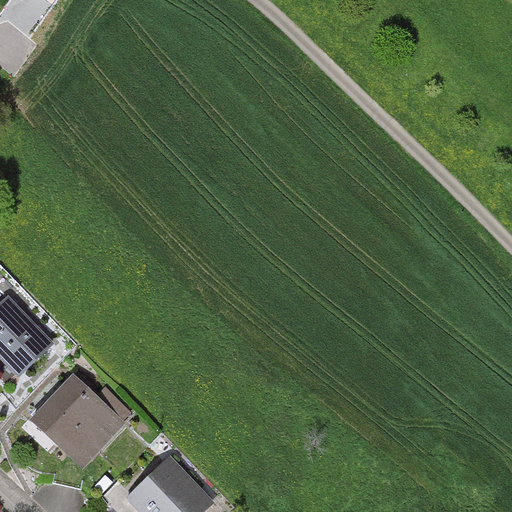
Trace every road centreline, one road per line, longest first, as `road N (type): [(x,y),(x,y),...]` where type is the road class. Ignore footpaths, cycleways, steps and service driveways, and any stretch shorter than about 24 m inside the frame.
road 1 (residential): [(26,511),(0,487),(0,45)]
road 2 (track): [(511,248),(253,0)]
